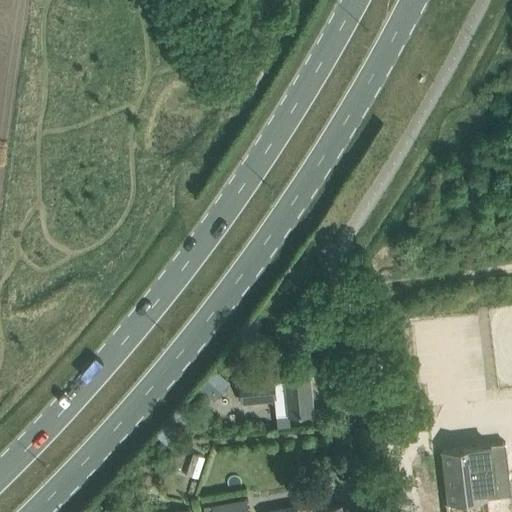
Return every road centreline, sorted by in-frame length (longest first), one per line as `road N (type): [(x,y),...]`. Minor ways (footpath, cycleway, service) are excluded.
road 1 (primary): [(38,511),(171,367),(269,240),(414,0)]
road 2 (primary): [(356,0),(235,200),(133,333),(0,477)]
road 3 (unclassified): [(412,511),(335,256)]
